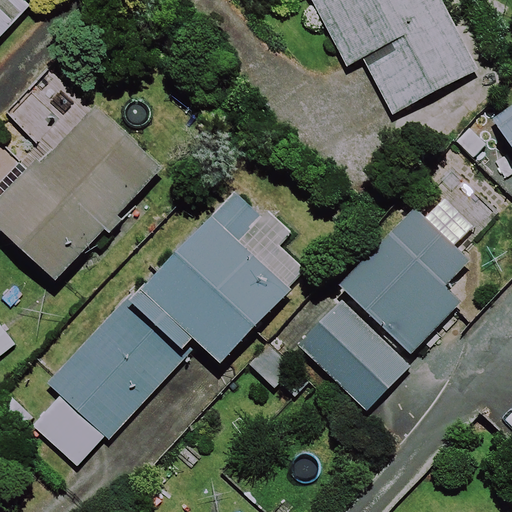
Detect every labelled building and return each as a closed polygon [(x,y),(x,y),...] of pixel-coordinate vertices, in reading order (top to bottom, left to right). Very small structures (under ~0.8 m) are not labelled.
[(478,73),(438,0),(311,0),(349,69),(364,61),(394,118),(478,73)] [(511,111),(495,124),(511,148),(511,111)] [(162,176),(95,112),(28,182),(17,172),(0,190),(0,229),(58,285),(162,176)] [(131,303),(188,362),(202,348),(221,367),(315,276),(239,198),(131,303)] [(411,359),(461,306),(445,291),(470,264),(415,212),(340,291),(350,300),(336,314),(301,351),(367,414),(410,368),(406,364),(411,359)] [(188,362),(131,303),(48,384),(63,399),(34,427),(76,471),(188,362)]
